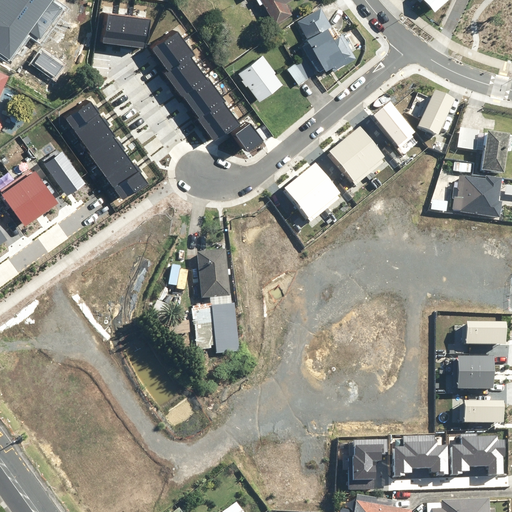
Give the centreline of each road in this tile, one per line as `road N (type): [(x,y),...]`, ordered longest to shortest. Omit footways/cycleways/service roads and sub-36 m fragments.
road 1 (residential): [(242,180),(413,46)]
road 2 (residential): [(333,288),(377,295),(511,292)]
road 3 (residential): [(333,288),(326,460)]
road 4 (residential): [(242,180),(320,285),(333,288)]
road 5 (residential): [(122,72),(199,173)]
